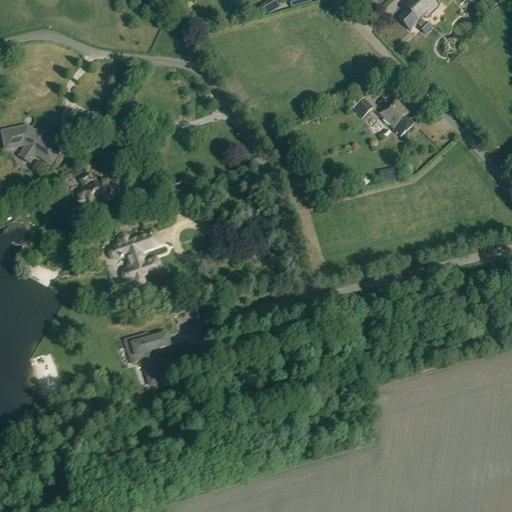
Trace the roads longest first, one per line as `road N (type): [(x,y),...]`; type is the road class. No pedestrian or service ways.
road 1 (unclassified): [(0,44),(44,36),(105,57),(201,73),(268,171),(315,296),(511,249)]
road 2 (unclassified): [(511,197),(472,143),(334,0)]
road 3 (track): [(227,110),(113,149),(105,177)]
